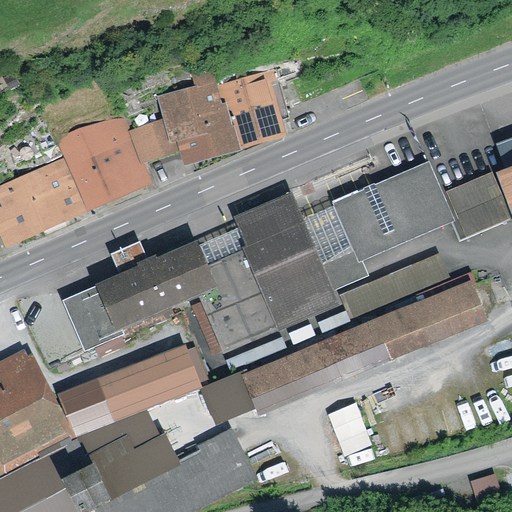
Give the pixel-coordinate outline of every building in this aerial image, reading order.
[(220,85),(226,107),(225,108),(235,144),(282,131),(266,73),(220,85)] [(181,143),(185,158),(235,144),(225,108),(218,109),(212,85),(162,98),(168,121),(152,127),(160,150),(181,143)] [(122,115),(90,129),(118,190),(144,179),(125,139),(131,136),(122,115)] [(135,133),(144,156),(160,150),(152,127),(135,133)] [(89,202),(118,190),(90,129),(62,141),(89,202)] [(0,218),(3,226),(8,238),(81,206),(64,166),(1,194),(8,209),(0,212),(0,218)] [(336,207),(352,245),(318,266),(328,290),(365,275),(359,260),(452,220),(429,167),(377,189),(374,183),(363,188),(365,194),(336,207)] [(466,237),(511,218),(492,172),(446,192),(466,237)] [(225,349),(334,302),(328,290),(318,266),(289,197),(240,219),(253,249),(203,271),(209,285),(199,289),(225,349)] [(124,335),(119,324),(199,289),(209,285),(203,271),(193,248),(156,264),(152,260),(142,265),(138,263),(127,267),(130,275),(64,304),(84,352),(124,335)] [(345,293),(355,316),(444,279),(434,255),(345,293)] [(249,378),(261,406),(480,315),(468,287),(249,378)] [(207,379),(195,348),(138,368),(153,401),(207,379)] [(63,438),(74,433),(62,410),(52,414),(25,363),(0,375),(0,384),(33,448),(60,433),(63,438)] [(111,379),(123,412),(153,401),(138,368),(111,379)] [(0,464),(33,448),(0,384),(0,464)] [(360,399),(330,405),(340,450),(369,444),(360,399)] [(162,440),(160,442),(142,406),(74,433),(63,438),(60,433),(33,448),(0,464),(0,511),(184,511),(252,477),(230,434),(174,463),(162,440)]
